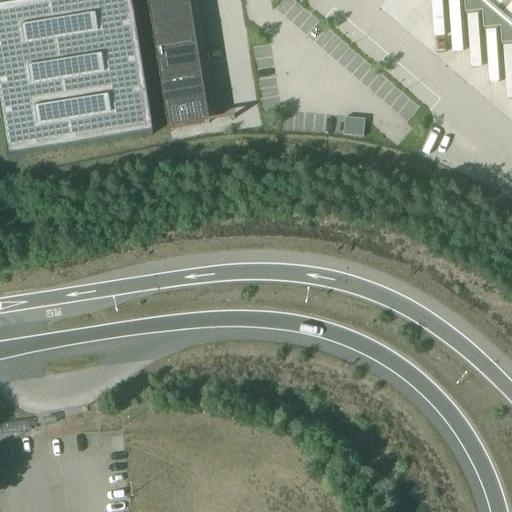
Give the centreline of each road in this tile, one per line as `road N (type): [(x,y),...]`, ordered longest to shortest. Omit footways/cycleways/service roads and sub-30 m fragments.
road 1 (motorway): [(0,352),(212,320),(308,326),(350,339),(426,391),(454,421),(497,511)]
road 2 (motorway): [(511,395),(425,320),(318,279),(268,272),(191,278),(0,307)]
